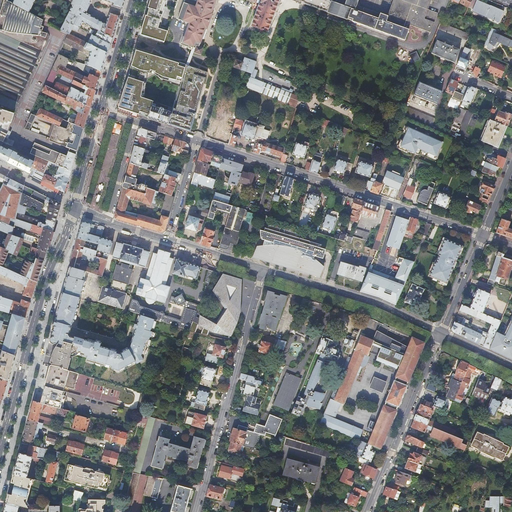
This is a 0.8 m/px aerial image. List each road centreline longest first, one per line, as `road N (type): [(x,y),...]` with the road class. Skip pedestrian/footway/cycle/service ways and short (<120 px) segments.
road 1 (residential): [(483,235),(197,140)]
road 2 (residential): [(196,511),(263,269)]
road 3 (residential): [(0,489),(60,271),(52,263)]
road 4 (residential): [(441,333),(367,511)]
road 5 (primary): [(0,447),(52,263)]
road 6 (residential): [(441,333),(376,303),(263,269)]
